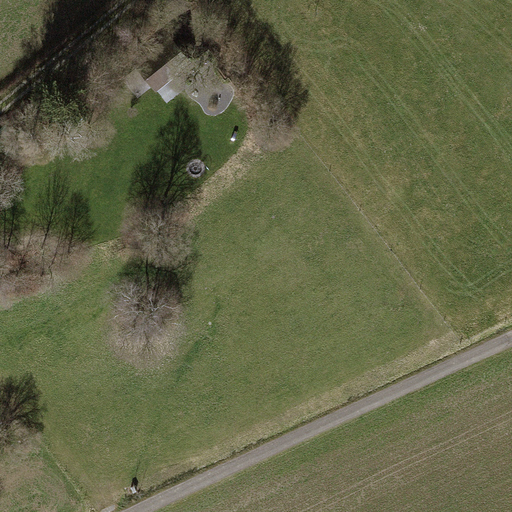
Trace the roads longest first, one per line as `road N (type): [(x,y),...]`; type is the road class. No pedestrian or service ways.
road 1 (motorway): [(129,511),(442,0)]
road 2 (motorway): [(296,0),(0,484)]
road 3 (track): [(130,511),(511,336)]
road 4 (track): [(0,108),(133,0)]
